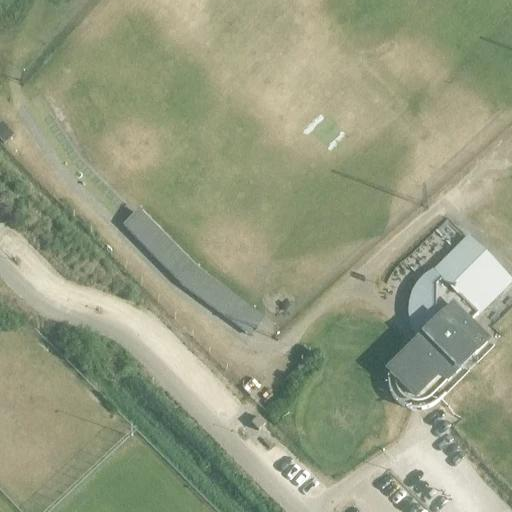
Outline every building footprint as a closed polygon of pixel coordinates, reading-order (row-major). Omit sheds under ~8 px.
[(282,27),(295,39),(312,21),(299,9),(282,27)] [(404,23),(277,130),(325,185),(454,76),(416,32),(413,34),(404,23)] [(232,44),(217,62),(229,73),(245,55),(232,44)] [(244,90),(261,72),(248,60),(231,77),(244,90)] [(401,219),(420,201),(405,186),(387,203),(401,219)] [(387,204),(368,219),(380,235),(399,220),(387,204)] [(260,325),(140,206),(123,223),(227,325),(207,345),(219,356),(243,331),(249,337),(260,325)] [(272,276),(301,309),(377,242),(348,209),(272,276)] [(444,317),(391,372),(418,398),(441,373),(449,381),(489,341),(475,328),(477,326),(472,322),(478,316),(468,307),(479,295),(489,304),(510,282),(467,241),(435,274),(441,280),(432,288),(450,307),(449,309),(447,306),(440,312),(444,317)] [(141,273),(147,266),(148,267),(156,258),(147,250),(132,266),(141,273)] [(258,417),(251,424),(258,432),(265,425),(258,417)]
